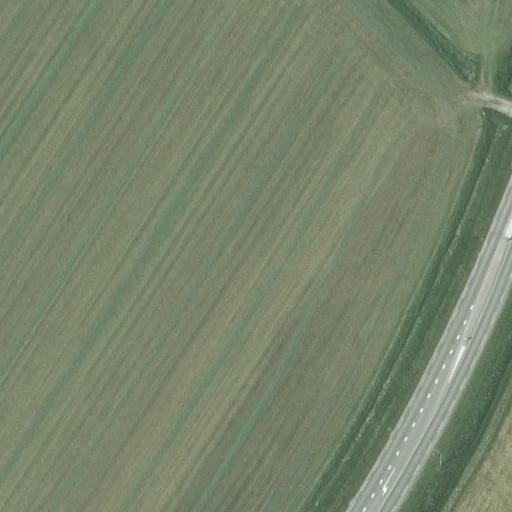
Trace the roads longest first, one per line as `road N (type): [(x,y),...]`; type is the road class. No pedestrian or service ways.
road 1 (primary): [(511,201),(355,511)]
road 2 (primary): [(384,511),(511,253)]
